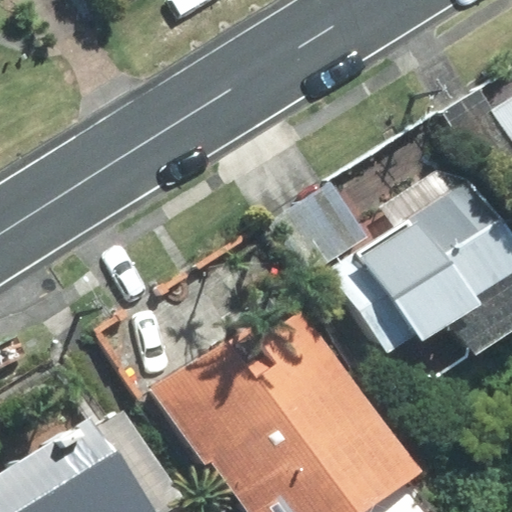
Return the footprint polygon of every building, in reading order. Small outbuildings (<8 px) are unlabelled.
[(511,92),(472,118),(511,178),(511,92)] [(308,277),(359,238),(313,179),(262,217),(308,277)] [(320,276),(389,378),(424,384),(511,323),(511,262),(458,183),(320,276)] [(276,305),(141,393),(218,511),(400,511),(384,486),(391,482),(276,305)] [(165,511),(101,405),(0,466),(0,511),(165,511)]
